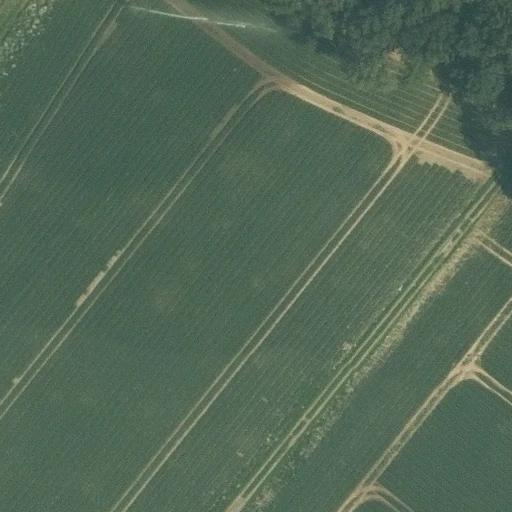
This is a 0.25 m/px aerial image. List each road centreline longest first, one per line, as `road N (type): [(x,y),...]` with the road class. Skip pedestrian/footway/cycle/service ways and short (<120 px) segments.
road 1 (track): [(511,166),(239,511)]
road 2 (unknown): [(366,0),(511,54)]
